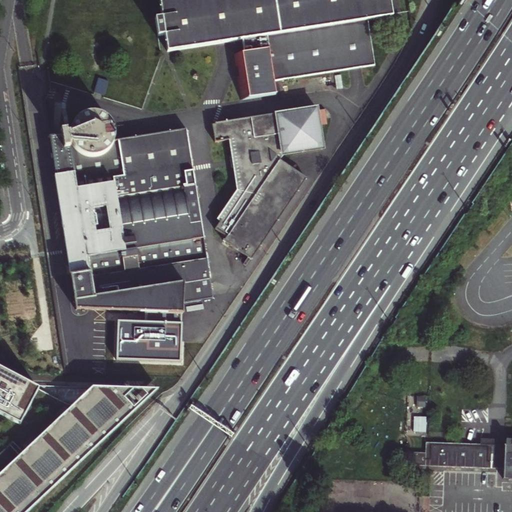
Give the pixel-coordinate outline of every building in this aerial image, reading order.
[(240,88),(245,90),(246,97),(277,93),(275,79),(375,64),(368,19),(393,15),(390,0),(160,0),(168,49),(173,48),(174,49),(243,38),(245,51),(235,52),(240,88)] [(60,105),(45,107),(49,132),(64,130),(60,105)] [(250,260),(306,179),(282,163),(282,154),(322,148),(316,108),(250,118),(212,124),(215,140),(231,138),(238,190),(218,220),(221,222),(215,232),(225,239),(223,242),(250,260)] [(60,132),(61,135),(50,137),(56,176),(71,275),(70,275),(70,279),(71,278),(74,297),(73,298),(75,310),(183,314),(186,301),(213,298),(185,125),(115,133),(113,128),(111,123),(107,119),(102,115),(97,113),(91,113),(86,114),(80,116),(76,120),(72,124),(71,129),(70,133),(67,133),(67,134),(66,130),(60,132)] [(45,324),(0,328),(0,345),(47,341),(45,324)] [(0,369),(0,410),(21,422),(39,390),(35,387),(0,369)] [(0,511),(25,511),(109,436),(160,388),(97,384),(93,388),(36,386),(35,387),(39,390),(74,408),(28,454),(0,480),(0,511)] [(415,406),(424,406),(425,396),(415,395),(415,406)] [(427,417),(413,416),(413,432),(426,432),(427,417)] [(511,445),(510,445),(510,440),(505,440),(505,445),(503,469),(503,477),(511,477),(511,445)] [(503,469),(505,445),(483,444),(460,444),(426,442),(425,453),(413,453),(412,466),(419,466),(433,466),(503,469)]
